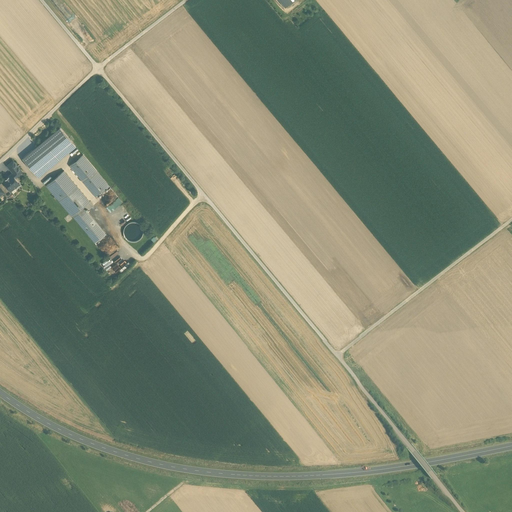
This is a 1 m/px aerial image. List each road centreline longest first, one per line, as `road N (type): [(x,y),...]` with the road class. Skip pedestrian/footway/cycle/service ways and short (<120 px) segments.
road 1 (secondary): [(511,444),(347,471),(191,470),(87,441),(0,391)]
road 2 (track): [(511,219),(336,354)]
road 3 (track): [(202,195),(336,354)]
road 4 (track): [(466,511),(336,354)]
road 5 (track): [(97,69),(202,195)]
road 6 (track): [(97,69),(0,163)]
road 7 (track): [(117,285),(202,195)]
